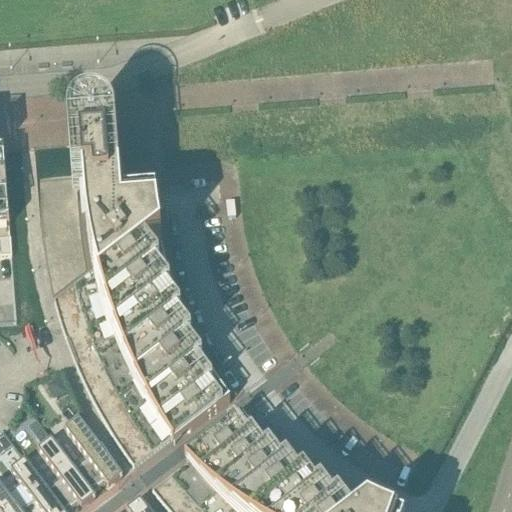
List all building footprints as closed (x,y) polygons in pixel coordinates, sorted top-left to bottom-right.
[(192,344),(181,319),(175,303),(168,277),(162,251),(158,225),(155,225),(156,228),(124,230),(117,141),(116,137),(115,133),(113,129),(110,126),(107,124),(104,121),(100,120),(97,119),(92,119),(88,119),(84,121),(80,123),(77,125),(74,128),(72,132),(70,136),(69,140),(69,144),(73,194),(84,193),(86,226),(89,250),(94,274),(54,304),(63,334),(74,363),(86,391),(98,415),(112,438),(127,460),(134,470),(170,443),(173,448),(230,404),(214,382),(205,367),(192,344)] [(0,260),(11,259),(12,259),(3,153),(0,153),(0,260)] [(122,480),(114,469),(98,444),(83,419),(65,433),(88,463),(74,473),(92,497),(105,486),(109,491),(122,480)] [(241,419),(202,450),(185,463),(188,467),(152,495),(166,511),(345,511),(325,499),(311,489),(290,472),(271,453),(259,441),(241,419)] [(41,422),(30,426),(39,445),(49,441),(41,422)] [(4,439),(0,441),(0,456),(11,448),(4,439)] [(60,483),(47,494),(60,511),(71,511),(78,507),(82,511),(95,501),(92,497),(74,473),(51,443),(38,453),(60,483)] [(60,511),(47,494),(24,464),(11,474),(33,504),(22,511),(60,511)] [(0,511),(18,511),(0,487),(0,511)]
